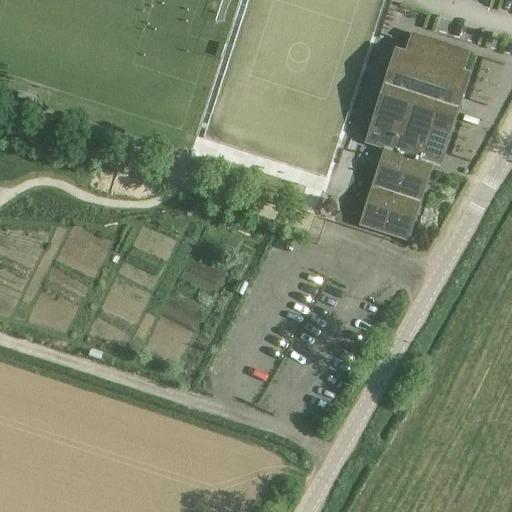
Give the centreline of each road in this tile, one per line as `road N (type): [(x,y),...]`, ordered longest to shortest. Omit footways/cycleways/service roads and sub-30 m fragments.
road 1 (unclassified): [(306,511),(511,146)]
road 2 (unknown): [(327,1),(290,180),(311,215),(442,270)]
